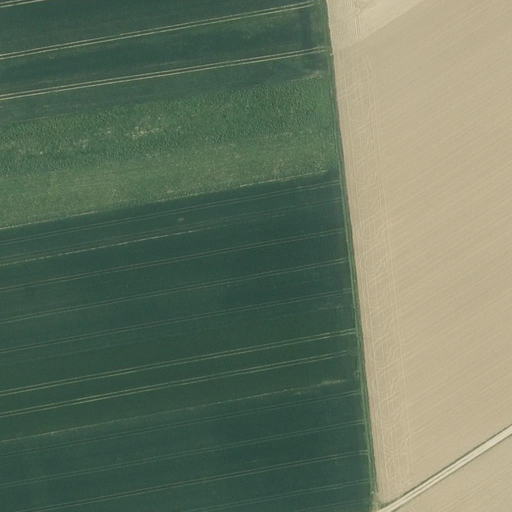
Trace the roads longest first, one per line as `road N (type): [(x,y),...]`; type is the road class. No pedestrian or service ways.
road 1 (track): [(321,0),(377,511)]
road 2 (track): [(385,511),(511,429)]
